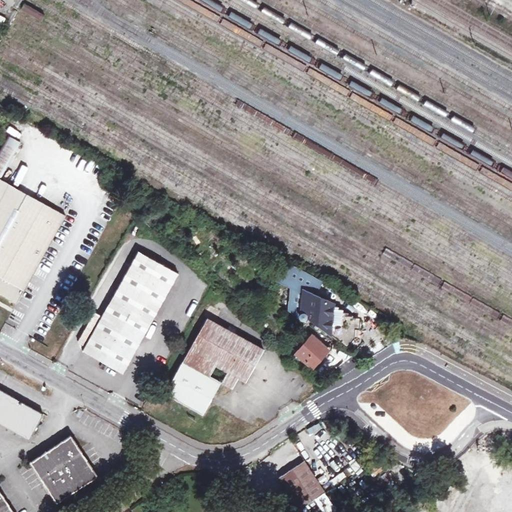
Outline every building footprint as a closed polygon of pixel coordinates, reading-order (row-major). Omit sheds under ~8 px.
[(0,142),(0,176),(20,139),(7,131),(0,142)] [(0,176),(0,291),(13,299),(63,212),(0,176)] [(122,284),(162,305),(181,271),(142,249),(122,284)] [(125,369),(162,305),(122,284),(85,346),(125,369)] [(335,307),(335,304),(308,291),(304,313),(306,314),(305,315),(304,316),(304,317),(303,318),(304,319),(304,320),(305,320),(306,321),(307,321),(308,321),(309,320),(310,319),(310,318),(310,317),(339,341),(346,334),(349,329),(355,332),(359,320),(354,320),(354,315),(347,314),(347,312),(341,311),(341,308),(335,307)] [(260,302),(251,313),(260,321),(264,318),(274,326),(280,319),(260,302)] [(222,365),(233,371),(235,369),(245,374),(243,377),(252,382),(269,348),(212,317),(172,393),(209,414),(213,406),(226,381),(216,376),(222,365)] [(150,343),(154,334),(147,331),(143,339),(150,343)] [(308,368),(325,350),(309,335),(293,353),(308,368)] [(348,370),(355,367),(350,358),(344,362),(348,370)] [(238,386),(243,377),(245,374),(235,369),(233,371),(228,381),(238,386)] [(0,418),(34,436),(48,410),(0,384),(0,418)] [(61,499),(102,471),(78,434),(74,430),(34,457),(61,499)] [(303,505),(327,486),(305,458),(281,476),(303,505)] [(511,511),(511,477),(505,493),(488,485),(475,511),(511,511)] [(0,511),(22,511),(1,479),(0,479),(0,511)]
